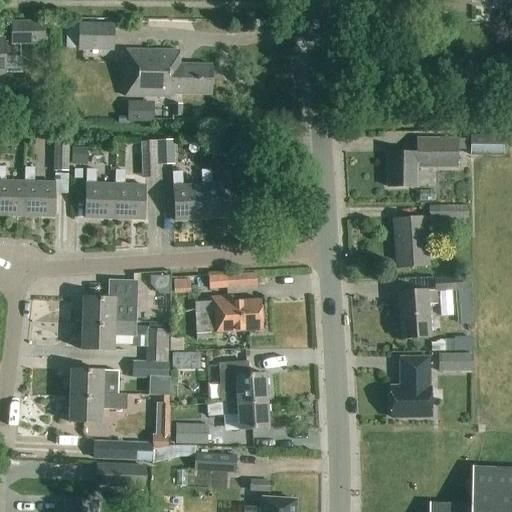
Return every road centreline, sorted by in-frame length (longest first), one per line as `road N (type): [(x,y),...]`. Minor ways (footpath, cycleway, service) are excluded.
road 1 (residential): [(328,252),(17,268)]
road 2 (residential): [(336,511),(328,252)]
road 3 (residential): [(328,252),(312,0)]
road 4 (residential): [(17,268),(0,439)]
